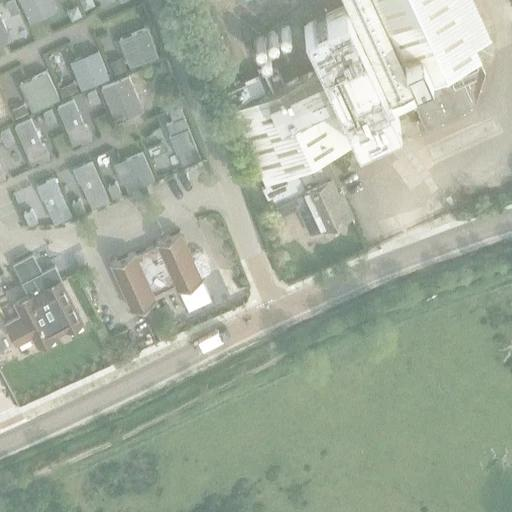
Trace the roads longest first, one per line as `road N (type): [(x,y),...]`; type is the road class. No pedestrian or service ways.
road 1 (unknown): [(0,488),(306,345),(511,267)]
road 2 (unclassified): [(0,444),(274,312)]
road 3 (tertiary): [(274,312),(511,221)]
